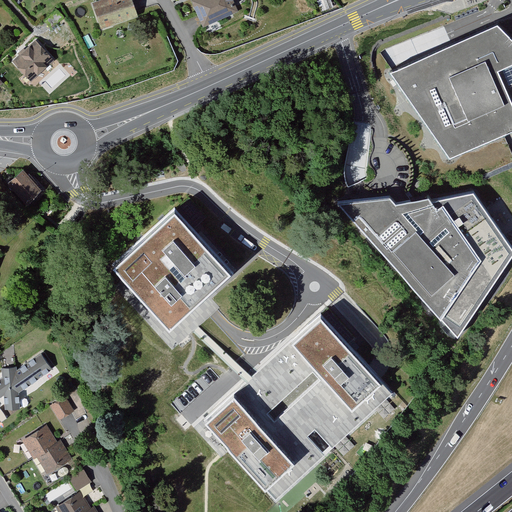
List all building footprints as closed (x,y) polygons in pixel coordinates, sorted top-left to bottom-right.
[(131,0),(100,0),(90,4),(100,30),(138,17),(131,0)] [(191,0),(189,1),(202,28),(238,13),(233,0),(191,0)] [(511,35),(498,22),(391,70),(451,155),(511,128),(511,35)] [(35,41),(11,62),(30,82),(53,61),(35,41)] [(27,203),(40,190),(21,171),(8,183),(27,203)] [(391,195),(338,201),(459,335),(511,254),(511,243),(474,192),(432,200),(429,196),(397,203),(391,195)] [(174,218),(114,276),(168,333),(188,315),(229,276),(174,218)] [(314,316),(288,341),(349,406),(375,380),(370,374),(314,316)] [(262,487),(278,503),(390,396),(375,380),(349,406),(288,341),(223,400),(286,462),(262,487)] [(52,370),(41,354),(17,371),(16,367),(2,368),(3,378),(0,380),(0,397),(1,398),(4,396),(5,410),(19,409),(19,393),(52,370)] [(58,418),(74,410),(66,395),(50,402),(58,418)] [(223,400),(199,425),(262,487),(286,462),(223,400)] [(46,447),(55,441),(45,425),(21,441),(33,459),(35,457),(47,449),(46,447)] [(47,449),(35,457),(46,474),(70,458),(58,439),(55,441),(46,447),(47,449)] [(78,488),(92,480),(84,466),(70,475),(78,488)] [(83,511),(89,509),(79,492),(54,507),(57,511),(83,511)]
